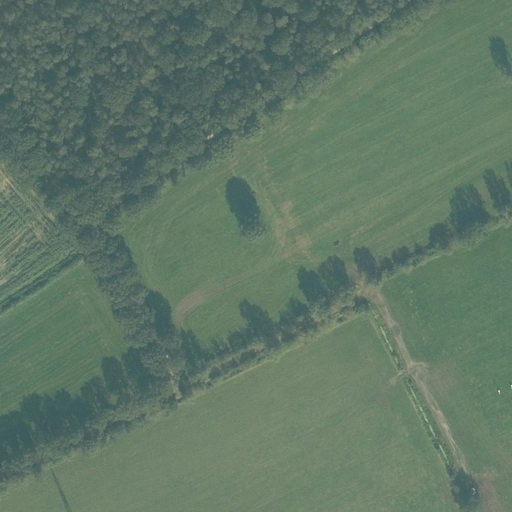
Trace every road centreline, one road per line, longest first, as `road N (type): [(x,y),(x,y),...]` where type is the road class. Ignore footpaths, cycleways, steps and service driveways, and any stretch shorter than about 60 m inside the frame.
road 1 (track): [(408,0),(92,223),(176,378),(171,392),(0,477)]
road 2 (track): [(0,121),(92,223)]
